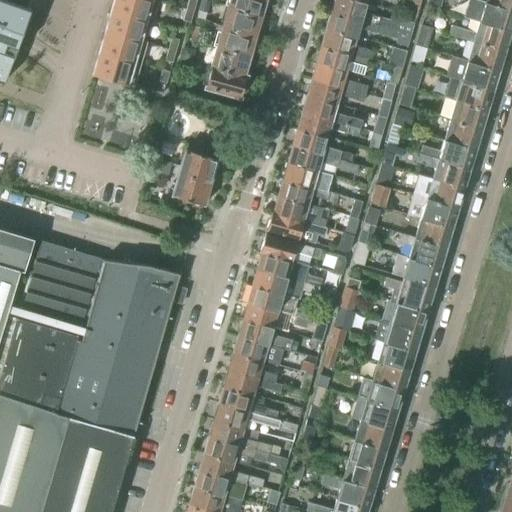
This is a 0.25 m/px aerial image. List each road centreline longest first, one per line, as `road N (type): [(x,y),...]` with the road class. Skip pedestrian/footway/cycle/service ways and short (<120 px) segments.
road 1 (residential): [(303,0),(154,511)]
road 2 (residential): [(511,119),(395,511)]
road 3 (residential): [(45,155),(92,0)]
road 4 (residential): [(466,511),(511,361)]
